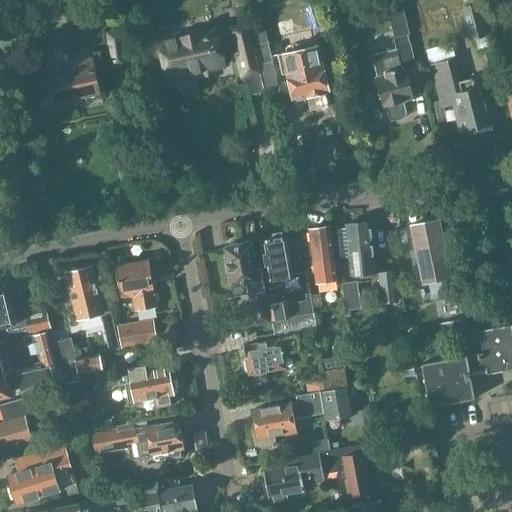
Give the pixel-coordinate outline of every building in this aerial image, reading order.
[(365,0),(369,12),(400,5),(398,0),(365,0)] [(478,3),(477,0),(461,0),(464,7),(460,8),(468,41),(475,39),(478,50),(491,47),(479,3),(478,3)] [(248,23),(161,41),(169,77),(233,63),(232,59),(238,59),(242,78),(260,73),(248,23)] [(106,34),(112,69),(128,66),(124,30),(106,34)] [(253,34),(261,65),(272,62),(268,43),(264,31),(253,34)] [(396,49),(370,56),(377,78),(376,78),(383,106),(386,106),(389,119),(396,121),(403,119),(407,114),(404,101),(414,98),(411,88),(409,80),(420,76),(417,63),(415,64),(410,43),(408,35),(394,39),(396,47),(396,49)] [(44,51),(41,52),(45,68),(39,69),(44,90),(49,89),(53,103),(99,93),(89,49),(70,54),(67,46),(65,46),(62,42),(56,41),(51,42),(47,44),(45,47),(44,51)] [(426,51),(430,66),(441,109),(452,106),(460,134),(497,125),(486,85),(474,89),(471,80),(462,82),(455,59),(452,44),(426,51)] [(329,92),(322,62),(326,58),(324,51),(319,50),(318,45),(301,49),(277,55),(282,76),(287,74),(293,100),(306,97),(306,98),(307,98),(307,99),(309,105),(310,111),(329,107),(325,93),(326,93),(326,92),(329,92)] [(254,149),(251,138),(244,139),(247,150),(254,149)] [(439,221),(412,226),(423,283),(451,277),(439,221)] [(349,258),(349,262),(351,278),(373,276),(373,275),(375,274),(374,259),(370,223),(347,225),(347,229),(339,230),(342,258),(349,258)] [(309,229),(316,283),(336,281),(334,259),(329,227),(309,229)] [(261,241),(270,289),(283,287),(282,279),(294,277),(290,256),(294,255),(293,252),(302,250),(299,234),(261,241)] [(270,323),(265,292),(261,268),(257,269),(252,242),(225,247),(233,297),(248,294),(248,296),(249,295),(254,326),(270,323)] [(133,302),(134,312),(157,308),(149,261),(131,264),(126,262),(121,263),(119,266),(116,267),(116,270),(114,273),(115,279),(118,281),(122,305),(133,302)] [(66,274),(77,321),(104,315),(103,313),(92,268),(66,274)] [(378,273),(382,304),(398,302),(394,272),(378,273)] [(0,340),(2,340),(13,337),(14,340),(31,336),(31,333),(51,329),(47,311),(25,316),(26,317),(16,320),(9,290),(3,292),(3,289),(0,289),(0,340)] [(271,304),(274,321),(313,314),(312,308),(311,299),(310,296),(310,295),(310,294),(306,295),(308,310),(300,312),(299,307),(290,309),(289,301),(271,304)] [(319,294),(310,295),(310,296),(311,299),(312,308),(321,306),(319,294)] [(274,321),(277,340),(297,336),(306,335),(305,331),(316,329),(313,314),(274,321)] [(119,325),(121,337),(123,349),(157,343),(153,319),(119,325)] [(446,351),(470,347),(464,319),(440,324),(446,351)] [(483,352),(467,356),(471,378),(511,370),(511,325),(479,332),(483,352)] [(57,368),(51,345),(48,333),(34,337),(35,343),(38,354),(40,362),(42,368),(52,365),(53,369),(57,368)] [(297,336),(277,340),(244,347),(249,375),(250,375),(252,384),(268,381),(266,373),(285,369),(283,354),(300,350),(297,336)] [(123,349),(121,337),(109,339),(112,351),(123,349)] [(71,339),(51,345),(57,368),(61,367),(60,364),(75,361),(88,358),(86,348),(74,351),(71,339)] [(0,371),(5,371),(13,369),(32,365),(30,356),(38,354),(35,343),(33,344),(32,345),(30,346),(29,347),(28,348),(26,349),(25,350),(24,351),(23,352),(19,349),(8,349),(1,351),(0,347),(0,371)] [(100,356),(88,358),(75,361),(60,364),(61,367),(65,384),(79,381),(78,374),(95,372),(98,389),(102,389),(105,390),(113,389),(114,387),(119,386),(118,376),(114,377),(113,372),(103,373),(103,370),(100,356)] [(471,378),(467,356),(422,364),(430,408),(475,399),(471,378)] [(32,365),(13,369),(18,389),(19,394),(27,392),(27,394),(65,385),(65,384),(61,367),(57,368),(53,369),(52,365),(42,368),(40,362),(32,365)] [(323,369),(328,389),(348,384),(344,372),(347,371),(345,363),(323,369)] [(403,379),(415,376),(413,365),(401,367),(403,379)] [(154,400),(157,408),(173,405),(172,395),(174,395),(173,391),(175,389),(173,381),(171,379),(168,367),(146,372),(145,366),(128,369),(117,371),(118,376),(119,386),(125,385),(129,404),(134,403),(154,400)] [(307,371),(311,390),(325,387),(321,368),(307,371)] [(5,371),(0,371),(0,397),(11,395),(10,391),(18,389),(14,373),(13,370),(13,369),(5,371)] [(356,387),(340,389),(321,393),(325,419),(353,414),(352,405),(360,404),(356,387)] [(48,435),(41,412),(35,394),(0,404),(0,448),(0,449),(48,435)] [(242,410),(251,408),(250,398),(240,400),(242,410)] [(309,414),(307,401),(252,411),(258,439),(259,438),(261,447),(277,444),(276,438),(297,434),(294,418),(309,414)] [(70,428),(65,412),(54,415),(59,431),(70,428)] [(179,422),(139,429),(117,433),(117,429),(91,434),(95,455),(121,451),(121,447),(136,444),(139,458),(168,453),(169,460),(183,457),(182,449),(184,449),(179,422)] [(366,444),(320,453),(324,475),(339,472),(341,480),(347,479),(351,498),(371,494),(368,475),(372,475),(366,444)] [(76,486),(71,470),(72,470),(64,445),(14,460),(18,473),(9,476),(17,504),(76,486)] [(310,454),(300,456),(298,457),(299,465),(264,472),(269,498),(273,497),(274,504),(288,501),(287,495),(304,492),(303,483),(311,481),(311,477),(324,475),(320,453),(310,454)] [(157,484),(134,489),(135,496),(138,510),(160,505),(160,511),(194,511),(198,511),(193,485),(180,488),(169,490),(166,490),(158,492),(157,485),(157,484)] [(114,511),(111,497),(41,511),(114,511)] [(383,511),(380,500),(355,506),(356,511),(383,511)]
